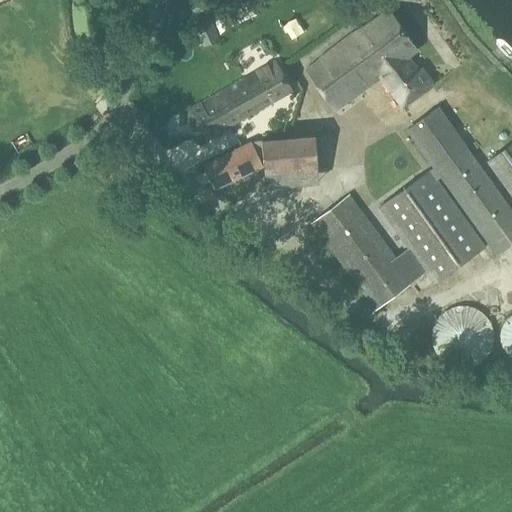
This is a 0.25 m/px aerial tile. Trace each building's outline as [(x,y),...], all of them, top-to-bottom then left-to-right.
[(192,0),(189,2),(189,3),(194,15),(205,11),(201,0),(192,0)] [(418,69),(408,56),(415,51),(385,11),(304,71),(332,110),(379,76),(402,108),(424,91),(434,84),(422,66),(418,69)] [(110,29),(116,27),(113,19),(108,21),(110,29)] [(218,40),(210,21),(194,28),(203,47),(218,40)] [(201,137),(286,87),(272,63),(187,113),(188,120),(194,131),(201,137)] [(433,107),(403,129),(477,228),(509,207),(508,206),(433,107)] [(314,137),(261,140),(263,160),(264,174),(265,187),(279,187),(278,173),(316,171),(314,137)] [(202,165),(214,190),(262,167),(251,142),(202,165)] [(511,142),(486,163),(511,197),(511,142)] [(348,195),(312,221),(376,307),(425,271),(434,282),(483,246),(427,170),(378,207),(408,247),(394,258),(348,195)] [(490,321),(488,319),(487,317),(485,315),(483,313),(480,312),(478,310),(476,309),(473,308),(470,307),(468,307),(465,307),(462,306),(459,307),(457,307),(454,308),(451,309),(449,310),(447,311),(444,313),(442,314),(440,316),(438,319),(437,321),(435,323),(434,326),(433,328),(433,331),(432,334),(432,336),(432,339),(432,342),(432,344),(433,347),(434,350),(435,352),(437,355),(439,357),(441,360),(443,362),(445,363),(447,365),(450,366),(452,367),(455,368),(458,369),(460,369),(463,369),(466,369),(469,369),(471,368),(474,367),(477,366),(479,365),(481,363),(483,362),(486,360),(487,358),(489,356),(490,353),(492,351),(493,348),(494,345),(494,343),(494,340),(494,337),(494,334),(494,332),(493,329),(492,326),(491,324),(490,321)] [(511,314),(510,316),(508,318),(507,319),(505,321),(504,322),(503,324),(502,326),(501,328),(500,330),(500,332),(500,335),(500,337),(500,339),(500,341),(501,343),(501,345),(502,347),(503,349),(504,351),(506,352),(507,354),(509,355),(511,357),(511,314)]
